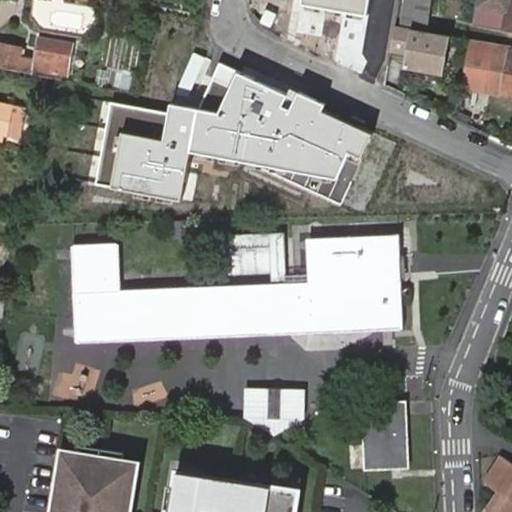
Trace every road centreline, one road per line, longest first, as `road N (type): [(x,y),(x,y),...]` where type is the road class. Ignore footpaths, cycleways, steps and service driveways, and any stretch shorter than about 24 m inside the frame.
road 1 (residential): [(228,0),(232,29),(251,45),(511,169)]
road 2 (residential): [(454,426),(460,384),(511,258)]
